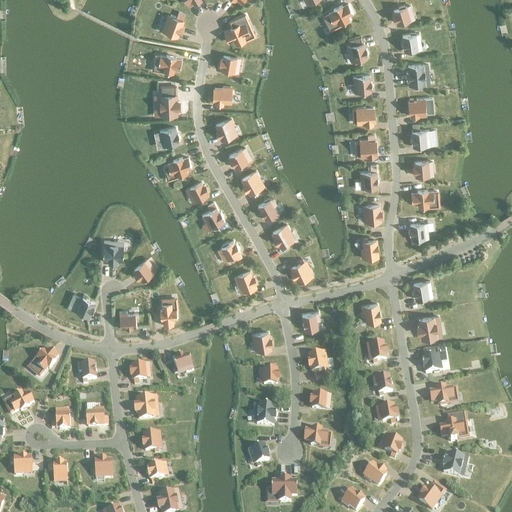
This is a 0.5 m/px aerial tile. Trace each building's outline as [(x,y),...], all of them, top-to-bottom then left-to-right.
[(334,12),(325,16),(327,20),(331,19),(333,23),(339,21),(341,24),(349,20),(347,16),(353,13),(351,11),(352,10),(350,7),(349,7),(348,5),(343,7),(342,6),(333,10),(334,12)] [(411,9),(410,6),(393,11),(394,15),(393,15),(395,21),(396,21),(397,24),(411,20),(408,10),(411,9)] [(179,13),(176,19),(183,21),(185,15),(179,13)] [(249,24),(245,15),(233,20),(235,27),(230,29),(231,31),(225,34),(227,37),(226,37),(227,40),(228,39),(229,42),(235,40),(236,44),(238,43),(238,45),(244,42),(244,41),(245,40),(243,36),(249,34),(247,29),(250,28),(248,24),(249,24)] [(165,23),(168,24),(165,31),(165,32),(164,34),(168,36),(169,33),(177,36),(179,32),(180,33),(182,27),(181,27),(183,21),(176,19),(168,16),(165,23)] [(414,51),(415,53),(419,53),(418,50),(417,42),(420,42),(419,34),(416,34),(416,33),(410,34),(410,35),(402,36),(403,42),(402,42),(403,48),(404,48),(405,52),(414,51)] [(349,39),(350,46),(347,47),(349,55),(352,54),(354,62),(355,65),(359,64),(358,61),(367,59),(366,55),(368,54),(366,48),(365,49),(364,43),(362,44),(361,37),(349,39)] [(164,68),(163,72),(173,74),(173,69),(180,70),(181,60),(175,59),(176,57),(166,56),(166,58),(160,56),(160,57),(156,56),(155,61),(159,61),(158,66),(164,68)] [(234,72),(237,59),(223,56),(223,60),(221,60),(220,66),(221,66),(221,69),(222,69),(221,74),(225,75),(226,70),(234,72)] [(428,65),(408,66),(408,72),(406,73),(406,80),(409,80),(409,86),(426,85),(425,71),(428,71),(428,65)] [(358,96),(362,96),(361,93),(371,92),(371,88),(372,88),(371,82),(370,82),(370,76),(362,77),(361,75),(356,76),(356,77),(353,77),(354,85),(357,85),(357,93),(358,96)] [(160,96),(161,116),(177,115),(177,109),(179,109),(179,102),(177,102),(177,96),(176,96),(175,86),(161,87),(161,96),(160,96)] [(223,89),(214,88),(214,102),(216,102),(216,103),(223,103),(223,102),(231,103),(231,92),(234,92),(234,88),(231,88),(231,87),(223,87),(223,89)] [(417,102),(408,103),(409,116),(411,116),(411,117),(418,117),(418,116),(426,115),(425,106),(428,105),(428,101),(425,102),(425,99),(417,100),(417,102)] [(357,114),(358,124),(365,123),(365,124),(373,123),(372,122),(374,122),(373,109),(365,109),(365,107),(357,108),(357,110),(354,111),(354,114),(357,114)] [(234,127),(231,120),(216,125),(218,131),(217,131),(219,137),(220,136),(221,140),(230,137),(231,140),(235,138),(234,135),(231,128),(234,127)] [(177,134),(176,128),(159,132),(161,139),(164,139),(166,147),(166,150),(170,149),(170,146),(179,144),(178,140),(180,139),(178,134),(177,134)] [(412,132),(412,137),(411,138),(411,144),(413,143),(413,148),(423,147),(423,150),(427,149),(427,146),(426,138),(429,138),(429,130),(419,131),(412,132)] [(368,140),(360,141),(361,157),(368,156),(368,157),(376,156),(375,155),(377,155),(376,141),(374,141),(368,142),(368,140)] [(234,165),(235,168),(248,162),(243,153),(246,151),(245,148),(242,150),(241,150),(229,156),(231,159),(229,160),(232,166),(234,165)] [(176,172),(178,176),(187,174),(185,169),(191,168),(188,158),(182,160),(182,158),(173,161),(173,163),(168,165),(164,166),(165,170),(169,169),(171,174),(176,172)] [(415,173),(416,176),(429,175),(429,165),(432,165),(432,162),(428,162),(415,163),(415,167),(414,167),(414,173),(415,173)] [(248,190),(250,194),(258,189),(259,192),(263,190),(261,187),(257,180),(260,179),(256,172),(242,180),(245,185),(244,186),(246,191),(248,190)] [(378,188),(377,172),(370,172),(360,173),(361,181),(364,181),(364,189),(365,192),(369,192),(368,189),(378,188)] [(191,192),(196,201),(208,194),(206,191),(207,191),(204,185),(203,186),(202,183),(190,189),(186,191),(188,194),(191,192)] [(418,203),(419,208),(428,207),(428,203),(434,202),(433,197),(437,197),(437,192),(433,192),(427,193),(427,191),(417,191),(417,193),(411,194),(412,204),(418,203)] [(264,203),(258,207),(265,220),(273,216),(275,218),(278,216),(277,214),(277,213),(273,207),(276,205),(272,198),(270,200),(269,198),(264,201),(264,203)] [(214,203),(208,207),(210,211),(216,208),(214,203)] [(379,206),(363,207),(363,215),(366,214),(367,222),(367,225),(371,225),(371,222),(380,221),(380,217),(381,217),(381,211),(379,211),(379,206)] [(210,211),(202,216),(206,223),(208,222),(212,228),(213,228),(214,231),(218,229),(216,226),(224,222),(222,218),(224,217),(221,212),(219,213),(216,208),(210,211)] [(300,222),(303,229),(309,226),(306,220),(300,222)] [(411,235),(412,241),(418,240),(428,239),(427,231),(425,231),(424,223),(423,223),(423,220),(419,221),(419,224),(410,225),(410,229),(409,229),(410,235),(411,235)] [(278,243),(280,247),(288,242),(290,245),(293,243),(292,240),(288,233),(290,232),(287,225),(273,233),(275,238),(274,239),(277,244),(278,243)] [(376,241),(367,242),(367,239),(363,239),(363,242),(364,250),(361,251),(362,258),(378,257),(376,241)] [(110,241),(104,241),(103,262),(109,262),(109,264),(117,265),(117,262),(123,262),(124,246),(110,245),(110,241)] [(223,247),(221,248),(228,260),(235,256),(238,260),(241,257),(239,254),(240,253),(238,250),(240,249),(236,244),(235,244),(233,241),(228,244),(227,243),(222,246),(223,247)] [(296,277),(298,282),(313,276),(310,269),(307,270),(304,263),(303,263),(302,260),(299,262),(300,264),(291,268),(293,272),(292,272),(294,278),(296,277)] [(153,273),(145,262),(134,270),(136,273),(135,274),(139,279),(140,278),(142,281),(143,280),(145,284),(149,281),(146,277),(153,273)] [(250,272),(235,278),(238,285),(240,284),(243,291),(244,291),(245,294),(248,293),(247,290),(256,286),(254,282),(256,282),(254,277),(252,277),(250,272)] [(430,281),(413,284),(414,290),(413,290),(414,296),(415,296),(416,300),(425,298),(426,301),(430,301),(429,298),(428,290),(431,289),(430,281)] [(73,294),(67,308),(73,311),(89,317),(91,312),(92,313),(95,307),(93,307),(95,303),(86,299),(87,296),(84,295),(82,297),(73,294)] [(163,320),(164,326),(174,325),(173,319),(177,318),(176,309),(172,310),(171,303),(166,304),(166,300),(161,301),(162,304),(161,304),(162,311),(160,311),(161,320),(163,320)] [(380,320),(377,305),(361,307),(363,315),(366,314),(367,322),(368,325),(372,325),(371,322),(380,320)] [(127,312),(119,313),(121,328),(121,330),(137,328),(136,318),(139,318),(138,314),(135,314),(127,315),(127,312)] [(304,315),(302,316),(305,331),(314,329),(315,332),(319,332),(318,329),(317,321),(320,320),(318,312),(304,315)] [(418,320),(419,326),(417,327),(418,334),(421,334),(422,340),(438,337),(435,324),(439,323),(438,317),(434,318),(418,320)] [(268,333),(252,336),(253,343),(256,343),(258,351),(258,354),(262,353),(262,350),(271,348),(270,344),(271,344),(270,339),(269,339),(268,333)] [(383,344),(367,347),(368,354),(371,354),(372,361),(373,364),(377,364),(376,361),(385,359),(385,355),(386,355),(385,349),(384,350),(383,344)] [(54,361),(58,356),(50,349),(46,354),(43,351),(37,359),(40,361),(36,366),(40,369),(38,372),(41,375),(44,372),(44,373),(48,368),(49,369),(55,362),(54,361)] [(440,363),(438,364),(436,353),(439,353),(438,349),(423,351),(424,358),(423,358),(423,362),(422,363),(423,369),(424,368),(425,374),(433,373),(433,374),(439,373),(439,372),(442,371),(440,363)] [(310,362),(308,363),(309,368),(311,368),(312,372),(314,372),(315,381),(326,378),(325,370),(323,362),(326,361),(325,354),(309,357),(310,362)] [(173,360),(176,369),(173,370),(174,374),(177,373),(185,370),(186,373),(193,371),(188,355),(182,357),(182,355),(176,357),(177,359),(173,360)] [(94,364),(78,365),(78,373),(79,373),(82,373),(82,381),(96,379),(94,364)] [(135,367),(130,368),(131,381),(145,379),(144,370),(148,369),(148,366),(144,366),(142,366),(141,365),(135,365),(135,367)] [(263,375),(263,385),(277,384),(277,381),(278,381),(278,375),(277,375),(277,371),(263,372),(259,372),(259,375),(263,375)] [(389,376),(373,379),(374,387),(377,386),(378,394),(379,397),(383,397),(382,394),(392,392),(389,376)] [(436,389),(436,391),(430,392),(430,396),(431,399),(432,402),(438,401),(438,405),(440,405),(440,406),(446,405),(446,404),(447,404),(446,399),(453,398),(452,393),(456,393),(455,388),(451,389),(445,390),(445,388),(436,389)] [(34,403),(29,394),(23,397),(21,393),(13,397),(15,401),(10,404),(12,409),(9,410),(11,415),(14,413),(20,410),(21,412),(29,408),(28,406),(34,403)] [(312,405),(312,409),(325,410),(326,400),(330,401),(330,398),(326,397),(313,396),(313,399),(311,399),(311,405),(312,405)] [(138,413),(139,419),(155,418),(153,405),(157,404),(156,398),(153,398),(137,400),(137,406),(135,406),(136,413),(138,413)] [(258,405),(254,404),(254,411),(258,411),(256,425),(273,426),(273,420),(276,420),(277,413),(274,412),(275,406),(258,405)] [(87,414),(84,414),(84,418),(87,418),(88,427),(103,426),(108,426),(107,418),(103,418),(103,410),(95,410),(95,405),(87,406),(87,414)] [(393,407),(380,409),(382,422),(390,421),(391,425),(395,424),(394,420),(395,420),(395,416),(396,416),(395,410),(394,410),(393,407)] [(70,428),(69,414),(55,415),(56,424),(51,424),(51,428),(56,428),(56,429),(59,429),(60,430),(66,430),(66,429),(70,428)] [(465,423),(464,414),(451,416),(452,423),(446,424),(446,426),(440,427),(441,431),(440,431),(441,434),(441,433),(442,437),(448,436),(448,440),(450,440),(450,442),(456,441),(456,439),(457,439),(457,434),(463,433),(462,428),(466,428),(465,423)] [(305,437),(305,441),(311,441),(310,446),(319,447),(320,442),(326,443),(326,438),(330,439),(331,434),(327,434),(321,433),(321,431),(312,430),(312,432),(306,431),(305,434),(305,437)] [(160,434),(143,436),(144,442),(143,442),(143,447),(145,447),(145,451),(154,450),(154,453),(158,453),(158,450),(157,442),(160,442),(160,434)] [(389,438),(384,450),(391,453),(390,457),(394,459),(396,455),(397,455),(398,452),(399,452),(401,447),(400,446),(401,443),(389,438)] [(264,445),(248,451),(250,458),(253,457),(256,465),(257,468),(261,466),(260,463),(269,460),(268,456),(269,456),(267,450),(266,451),(264,445)] [(464,457),(448,454),(446,460),(444,459),(442,467),(445,467),(443,473),(459,477),(462,464),(466,465),(468,459),(464,458),(464,457)] [(15,459),(10,459),(10,464),(15,464),(15,475),(23,475),(23,472),(31,471),(34,471),(34,467),(31,467),(30,458),(15,459)] [(104,475),(104,478),(112,478),(111,461),(105,461),(105,460),(99,460),(99,462),(95,462),(96,471),(93,471),(93,475),(96,475),(104,475)] [(53,470),(53,479),(67,478),(66,464),(63,464),(63,463),(56,463),(56,465),(53,465),(53,466),(48,466),(49,470),(53,470)] [(153,467),(148,468),(148,471),(147,472),(148,478),(150,478),(151,481),(164,478),(162,469),(166,468),(165,465),(161,465),(159,465),(159,464),(153,465),(153,467)] [(379,469),(373,465),(366,473),(364,471),(361,474),(364,476),(363,477),(370,482),(371,481),(378,486),(387,475),(385,474),(386,473),(380,469),(379,469)] [(279,496),(279,502),(290,502),(290,496),(297,496),(297,482),(290,482),(290,479),(279,479),(279,482),(271,482),(271,491),(267,491),(267,496),(271,496),(279,496)] [(443,495),(446,492),(433,483),(429,489),(428,488),(426,491),(424,490),(421,495),(422,496),(419,501),(432,510),(437,504),(435,502),(441,493),(443,495)] [(342,501),(341,503),(348,508),(349,507),(356,511),(364,501),(363,500),(363,499),(358,494),(357,495),(351,490),(344,499),(341,497),(339,499),(342,501)] [(161,509),(161,511),(175,511),(178,511),(175,498),(179,498),(178,491),(174,492),(158,496),(159,502),(157,502),(159,509),(161,509)]
